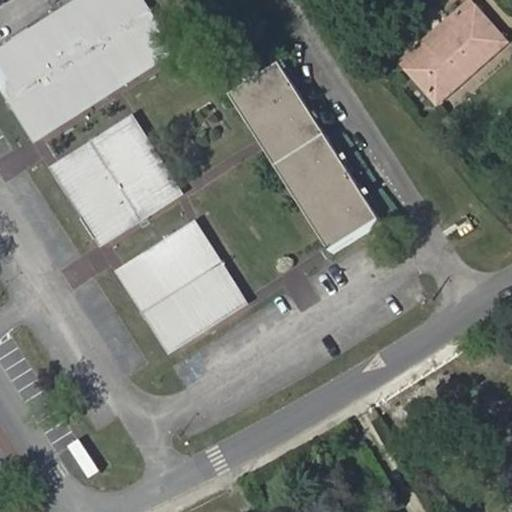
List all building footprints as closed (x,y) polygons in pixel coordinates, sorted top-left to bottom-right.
[(98,0),(0,63),(0,65),(41,130),(166,49),(135,0),(98,0)] [(411,69),(440,102),(508,44),(472,1),(461,10),(470,21),(411,69)] [(403,61),(411,69),(470,21),(461,10),(403,61)] [(334,251),(384,222),(286,67),(236,98),(334,251)] [(108,236),(172,194),(132,130),(67,171),(108,236)] [(175,342),(237,302),(196,238),(134,276),(175,342)]
